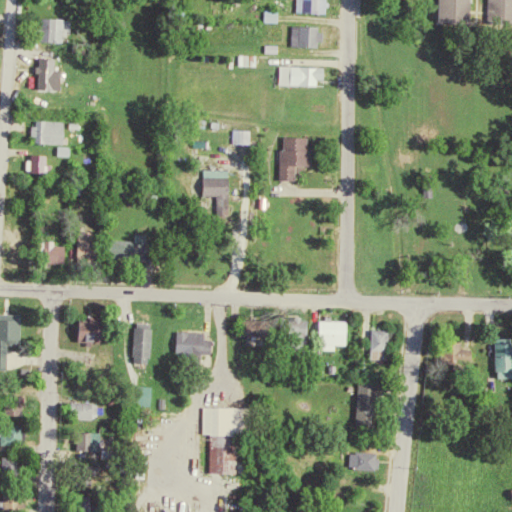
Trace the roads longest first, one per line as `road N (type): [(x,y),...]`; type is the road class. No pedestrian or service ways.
road 1 (residential): [(511,304),(0,286)]
road 2 (residential): [(346,298),(348,0)]
road 3 (residential): [(46,511),(51,288)]
road 4 (residential): [(394,511),(417,301)]
road 5 (residential): [(0,149),(10,0)]
